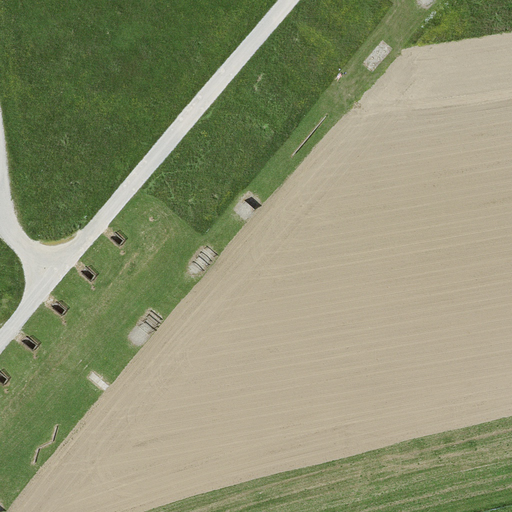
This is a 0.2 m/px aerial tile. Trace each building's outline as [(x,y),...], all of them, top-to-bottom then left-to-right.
[(124,240),(113,230),(108,237),(119,246),(124,240)] [(97,275),(86,265),(80,272),(91,281),(97,275)] [(67,310),(56,301),(51,307),(61,317),(67,310)] [(37,345),(26,335),(21,342),(32,351),(37,345)] [(9,379),(0,371),(0,382),(3,385),(9,379)]
